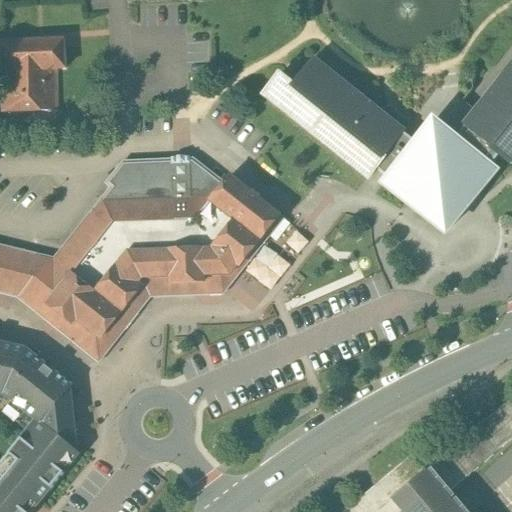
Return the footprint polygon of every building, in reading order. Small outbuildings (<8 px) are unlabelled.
[(63,40),(3,45),(6,73),(56,69),(65,68),(63,40)] [(416,143),(402,132),(312,60),(296,79),(292,85),(279,75),(263,95),(368,179),(376,169),(387,178),(383,184),(426,218),(427,218),(445,233),(460,214),(461,214),(477,194),(495,171),(489,167),(499,155),(509,163),(511,159),(511,66),(476,111),(454,139),(433,122),(416,143)] [(6,73),(3,73),(6,113),(59,109),(56,69),(6,73)] [(437,87),(402,132),(416,143),(433,122),(454,139),(476,111),(462,100),(454,101),(437,87)] [(191,165),(190,160),(171,161),(171,160),(123,162),(106,183),(111,187),(101,199),(120,198),(120,197),(123,197),(123,198),(141,197),(141,196),(145,196),(145,197),(173,196),(173,199),(172,199),(173,214),(174,214),(174,218),(173,218),(173,219),(193,219),(196,219),(224,183),(221,182),(209,182),(208,171),(200,165),(191,165)] [(224,183),(196,219),(193,219),(192,231),(193,231),(193,234),(192,234),(192,249),(194,249),(194,253),(193,253),(194,265),(197,267),(195,269),(207,275),(207,276),(228,275),(230,273),(231,274),(237,266),(242,271),(257,253),(253,250),(259,241),(263,244),(271,235),(267,232),(279,217),(283,221),(284,219),(247,190),(242,196),(224,183)] [(20,250),(17,249),(17,250),(0,245),(0,293),(6,295),(5,296),(7,296),(7,295),(18,282),(29,291),(29,292),(31,293),(44,303),(43,303),(46,305),(47,305),(58,314),(57,314),(60,317),(61,316),(73,326),(74,325),(73,325),(76,321),(78,324),(79,323),(97,338),(99,340),(100,340),(103,338),(102,337),(113,324),(116,321),(115,321),(126,307),(126,308),(128,305),(140,290),(139,290),(142,288),(137,284),(141,279),(163,278),(174,265),(174,254),(175,254),(175,250),(174,250),(173,235),(174,235),(175,231),(173,231),(173,219),(173,218),(174,218),(174,214),(173,214),(172,199),(173,199),(173,196),(145,197),(145,196),(141,196),(141,197),(123,198),(123,197),(120,197),(120,198),(101,199),(89,214),(88,214),(86,217),(87,217),(76,230),(74,232),(74,233),(64,246),(64,245),(61,248),(62,248),(53,259),(38,255),(38,254),(35,254),(34,254),(20,251),(20,250)] [(174,265),(163,278),(207,276),(207,275),(195,269),(197,267),(194,265),(193,253),(194,253),(194,249),(192,249),(192,234),(193,234),(193,231),(192,231),(193,219),(173,219),(173,231),(175,231),(174,235),(173,235),(174,250),(175,250),(175,254),(174,254),(174,265)] [(26,349),(0,343),(0,394),(12,397),(11,401),(35,421),(20,439),(5,458),(0,463),(0,511),(33,511),(48,493),(63,474),(64,474),(79,455),(73,450),(77,445),(75,428),(82,420),(73,413),(71,396),(67,393),(72,386),(26,349)] [(459,511),(445,495),(511,438),(511,398),(425,472),(411,455),(343,511),(459,511)]
